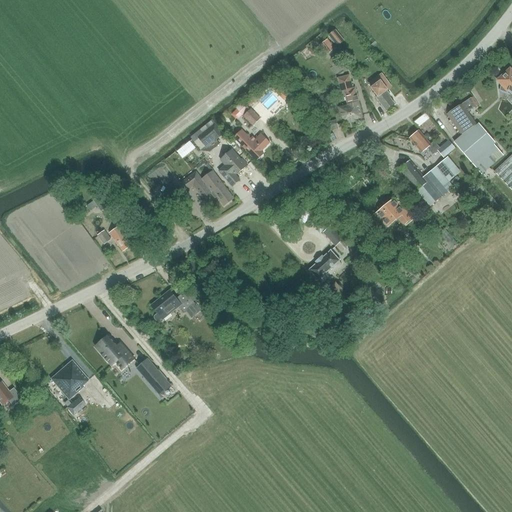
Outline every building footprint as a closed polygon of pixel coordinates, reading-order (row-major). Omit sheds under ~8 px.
[(336,30),(328,36),(337,47),(342,43),(338,38),(340,36),(336,30)] [(327,40),(319,46),(326,55),(334,49),(327,40)] [(496,80),(501,86),(500,90),(508,93),(510,91),(511,92),(511,69),(510,67),(496,80)] [(378,76),(369,83),(371,86),(379,97),(377,99),(386,111),(394,105),(395,104),(386,92),(392,87),(381,73),(378,76)] [(358,121),(358,120),(357,119),(362,118),(355,88),(352,89),(349,76),(337,79),(340,93),(343,92),(347,104),(337,107),(342,125),(358,121)] [(280,82),(278,85),(288,95),(290,93),(280,82)] [(470,100),(448,114),(452,120),(462,135),(477,125),(474,120),(468,111),(478,104),(479,104),(474,97),(470,100)] [(266,112),(263,109),(256,101),(252,106),(262,116),(266,112)] [(243,115),(249,109),(242,102),(236,108),(243,115)] [(253,126),(259,120),(260,119),(251,110),(244,117),(253,126)] [(419,128),(430,119),(425,113),(414,122),(419,128)] [(195,134),(206,147),(215,140),(216,141),(224,135),(212,120),(195,134)] [(334,120),(325,122),(327,131),(337,129),(334,120)] [(482,175),(504,156),(495,144),(496,143),(481,125),(455,144),(472,163),(482,175)] [(261,152),(270,143),(269,143),(261,134),(260,134),(253,142),(242,130),(234,138),(257,161),(264,154),(263,154),(261,152)] [(444,158),(455,148),(449,141),(440,149),(434,142),(430,145),(427,140),(424,137),(419,131),(410,139),(422,153),(428,149),(433,155),(438,151),(444,158)] [(189,142),(177,151),(182,158),(194,149),(189,142)] [(238,174),(248,166),(242,159),(241,160),(232,150),(226,155),(225,153),(221,157),(223,158),(222,159),(227,164),(219,172),(233,187),(240,181),(235,175),(237,173),(238,174)] [(511,189),(511,156),(511,157),(495,173),(511,190),(511,189)] [(449,182),(460,172),(448,158),(424,178),(428,183),(418,192),(430,207),(454,188),(449,182)] [(428,183),(424,178),(410,162),(400,170),(418,192),(428,183)] [(196,172),(188,178),(193,186),(203,199),(211,193),(215,198),(217,197),(224,206),(233,199),(213,171),(202,180),(200,177),(196,172)] [(482,186),(475,192),(481,200),(480,201),(492,216),(501,209),(482,186)] [(102,211),(110,204),(98,188),(90,194),(102,211)] [(389,228),(399,219),(401,221),(403,222),(404,223),(407,223),(409,223),(411,222),(413,219),(403,206),(402,207),(396,201),(397,201),(395,200),(388,206),(388,205),(388,206),(388,207),(385,210),(384,209),(377,215),(377,216),(388,228),(388,229),(389,228)] [(336,247),(345,238),(333,224),(323,233),(336,247)] [(123,251),(131,246),(119,227),(110,233),(118,246),(120,245),(123,251)] [(104,245),(111,240),(105,230),(97,236),(104,245)] [(322,283),(342,265),(339,262),(340,261),(331,251),(332,251),(331,250),(330,251),(323,257),(322,256),(321,257),(322,258),(317,263),(316,262),(315,262),(316,264),(309,270),(308,270),(309,271),(318,281),(319,280),(322,283)] [(154,318),(157,322),(159,322),(162,320),(163,321),(180,307),(184,312),(195,303),(185,292),(177,298),(171,290),(151,306),(158,314),(155,316),(154,318)] [(351,311),(345,304),(337,311),(343,318),(351,311)] [(122,370),(135,359),(121,343),(117,346),(108,335),(94,347),(110,365),(114,361),(122,370)] [(213,357),(216,351),(210,349),(208,355),(213,357)] [(82,385),(88,381),(72,362),(51,379),(68,400),(83,387),(82,385)] [(151,364),(144,370),(149,376),(146,379),(160,396),(171,386),(151,364)] [(16,367),(11,370),(17,381),(22,378),(16,367)] [(135,404),(154,393),(144,377),(125,388),(135,404)] [(0,382),(0,403),(2,406),(8,401),(13,406),(22,399),(13,388),(9,392),(1,382),(0,382)] [(73,415),(85,404),(79,397),(66,408),(73,415)] [(5,431),(0,434),(0,439),(1,441),(8,435),(5,431)]
